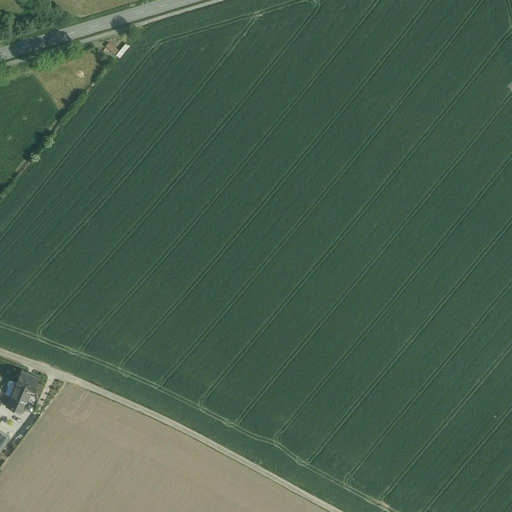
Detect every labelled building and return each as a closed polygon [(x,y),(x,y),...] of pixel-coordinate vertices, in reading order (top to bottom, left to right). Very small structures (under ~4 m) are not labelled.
[(108,41),(105,46),(115,53),(118,48),(108,41)] [(125,42),(116,54),(120,57),(129,45),(125,42)] [(39,376),(21,368),(16,382),(33,389),(39,376)] [(11,380),(9,381),(8,384),(8,386),(5,393),(10,396),(16,382),(11,380)] [(33,389),(16,382),(10,396),(10,397),(9,397),(6,405),(23,412),(33,389)] [(0,430),(0,452),(10,437),(0,430)]
